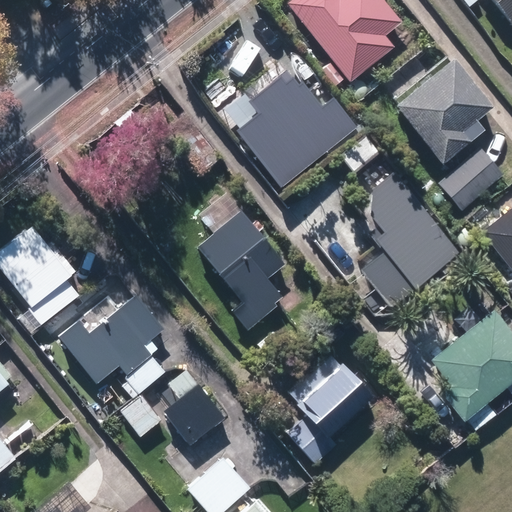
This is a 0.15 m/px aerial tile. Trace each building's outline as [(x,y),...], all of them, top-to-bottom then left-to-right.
[(393,22),(375,0),(288,0),(350,76),(386,47),(377,35),(393,22)] [(511,0),(486,0),(511,29),(511,0)] [(386,106),(433,164),(475,129),(467,120),(483,107),(443,59),(386,106)] [(365,131),(339,152),(353,171),(380,150),(365,131)] [(433,182),(458,210),(498,174),(473,146),(433,182)] [(415,285),(460,249),(393,168),(373,184),(372,194),(373,214),(385,229),(376,237),(415,285)] [(511,282),(506,288),(511,294),(511,202),(477,232),(511,274),(511,282)] [(276,264),(232,212),(191,247),(235,298),(223,309),(240,330),(269,306),(266,303),(272,298),(258,280),(276,264)] [(19,310),(33,327),(70,298),(57,282),(64,277),(25,228),(0,248),(0,276),(24,307),(19,310)] [(119,378),(130,394),(158,373),(144,354),(151,349),(144,340),(158,330),(133,296),(84,331),(76,321),(55,335),(91,383),(115,365),(122,376),(119,378)] [(451,391),(480,428),(500,412),(492,400),(511,384),(511,320),(501,306),(438,354),(460,384),(451,391)] [(251,347),(260,360),(281,344),(272,331),(251,347)] [(333,367),(294,402),(303,413),(305,415),(284,434),(309,462),(327,445),(320,437),(362,398),(333,367)] [(194,387),(159,412),(184,446),(218,420),(194,387)] [(115,412),(133,437),(154,421),(136,396),(115,412)] [(192,446),(170,462),(181,476),(203,460),(192,446)] [(0,466),(8,460),(0,450),(0,466)] [(183,491),(201,511),(220,511),(245,490),(218,459),(183,491)]
